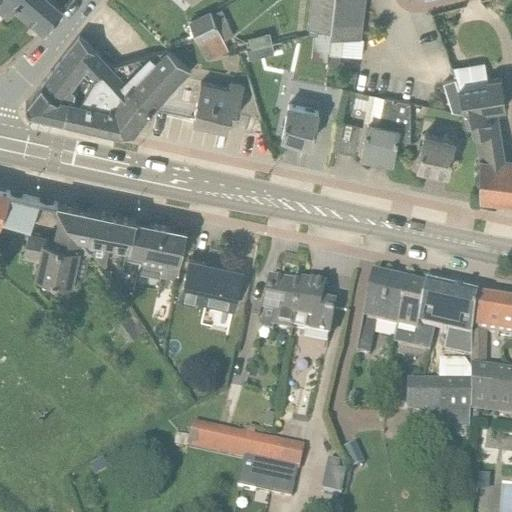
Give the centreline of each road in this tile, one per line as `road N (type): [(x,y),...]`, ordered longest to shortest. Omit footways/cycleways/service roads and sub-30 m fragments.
road 1 (primary): [(391,229),(355,211),(0,131)]
road 2 (primary): [(0,158),(361,231),(391,229)]
road 3 (tertiary): [(5,94),(90,0)]
